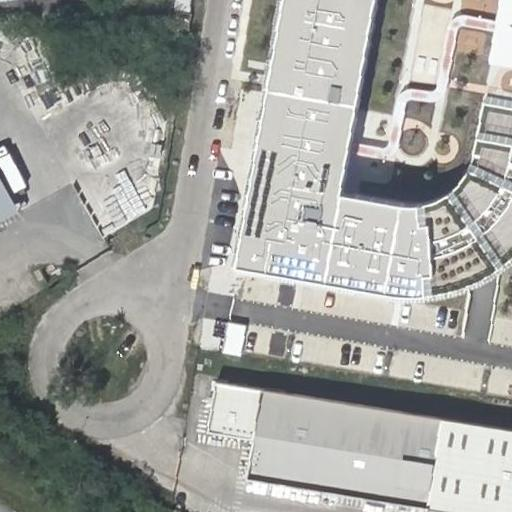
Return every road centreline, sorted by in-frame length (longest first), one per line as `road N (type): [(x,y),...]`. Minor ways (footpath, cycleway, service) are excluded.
road 1 (residential): [(225,0),(190,213),(163,284),(142,308)]
road 2 (residential): [(142,308),(165,340),(168,360),(155,397),(122,419),(83,417),(65,406),(51,390),(44,349)]
road 3 (residential): [(44,349),(63,312),(81,301),(123,299),(142,308)]
